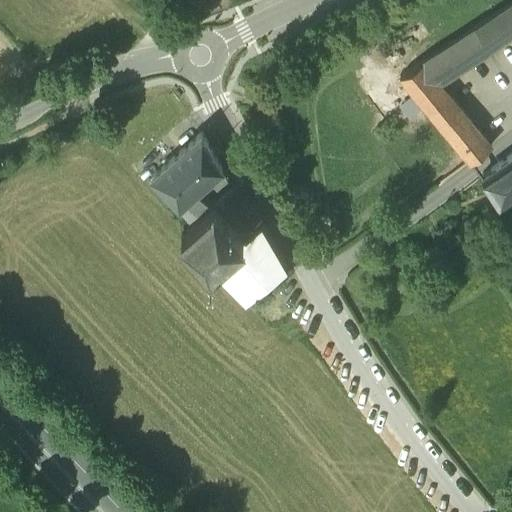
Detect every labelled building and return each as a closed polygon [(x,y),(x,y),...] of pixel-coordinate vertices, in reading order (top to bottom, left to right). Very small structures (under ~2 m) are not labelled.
[(511,7),(423,64),(440,84),(511,39),(511,7)] [(329,22),(317,30),(323,39),(335,31),(329,22)] [(440,84),(423,64),(400,79),(470,165),(492,148),(440,84)] [(181,150),(171,159),(157,171),(151,177),(157,183),(157,182),(191,219),(210,202),(196,191),(207,181),(212,188),(227,176),(201,132),(182,150),(181,150)] [(511,158),(482,178),(501,208),(511,200),(511,158)] [(246,188),(238,193),(249,209),(257,203),(246,188)] [(246,216),(227,190),(215,200),(214,199),(210,202),(191,219),(181,228),(182,229),(183,229),(210,260),(246,296),(286,263),(261,220),(255,225),(249,214),(246,216)]
